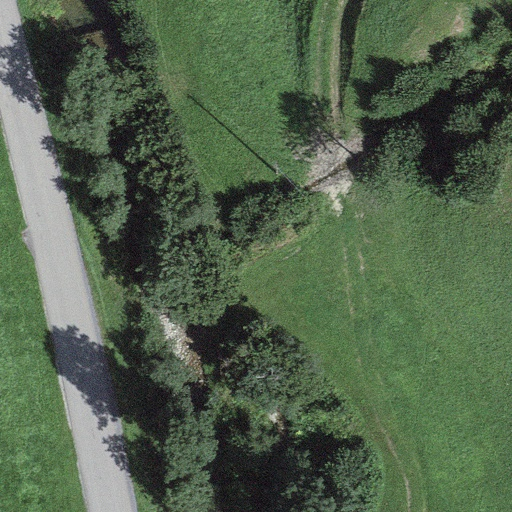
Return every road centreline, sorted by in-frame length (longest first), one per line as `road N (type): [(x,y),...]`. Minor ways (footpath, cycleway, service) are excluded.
road 1 (track): [(335,0),(326,111),(358,316),(412,484),(413,511)]
road 2 (unclassified): [(112,511),(0,29)]
